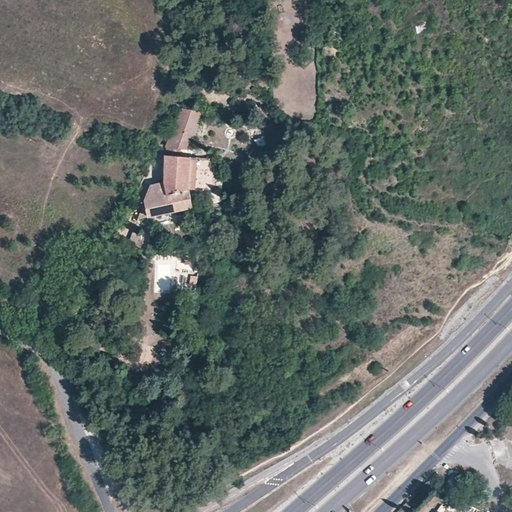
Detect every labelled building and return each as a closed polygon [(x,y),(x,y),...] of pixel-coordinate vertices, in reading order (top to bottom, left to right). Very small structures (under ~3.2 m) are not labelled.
[(191,149),(200,112),(186,109),(182,109),(166,147),(167,147),(182,148),(191,149)] [(182,148),(167,147),(167,154),(181,155),(182,148)] [(210,159),(167,156),(166,156),(164,182),(168,195),(189,190),(190,188),(212,190),(214,174),(210,173),(210,159)] [(168,195),(164,182),(150,186),(144,202),(148,216),(193,207),(189,190),(168,195)] [(463,476),(455,472),(450,482),(458,486),(463,476)]
